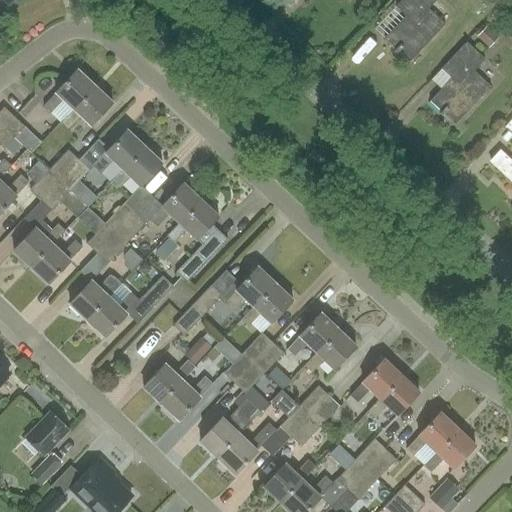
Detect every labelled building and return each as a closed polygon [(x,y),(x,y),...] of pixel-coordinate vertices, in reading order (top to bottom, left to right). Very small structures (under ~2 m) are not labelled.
[(411,64),(444,27),(429,13),(440,1),(438,0),(405,0),(395,11),(405,20),(385,40),(411,64)] [(489,49),(499,38),(487,26),(477,36),(489,49)] [(456,127),(491,90),(474,74),(485,63),(467,46),(444,71),(452,79),(429,103),(456,127)] [(73,110),(95,86),(77,70),(55,93),(56,94),(44,107),(51,114),(63,101),(73,110)] [(73,110),(61,123),(68,130),(81,117),(91,126),(113,103),(95,86),(73,110)] [(0,112),(0,124),(14,138),(15,137),(28,149),(35,141),(22,129),(24,127),(4,108),(0,112)] [(511,119),(506,127),(511,132),(511,162),(499,151),(488,163),(511,184),(511,119)] [(13,139),(14,138),(0,124),(0,144),(4,149),(13,157),(22,146),(13,139)] [(123,170),(145,147),(127,131),(105,154),(93,167),(100,174),(113,161),(123,170)] [(123,170),(110,184),(118,191),(130,177),(140,187),(162,164),(145,147),(123,170)] [(60,181),(79,160),(68,150),(55,165),(37,148),(31,154),(38,160),(60,181)] [(0,179),(11,167),(4,160),(0,163),(0,179)] [(26,174),(37,184),(30,191),(41,201),(60,181),(38,160),(26,174)] [(60,181),(70,191),(89,170),(79,160),(60,181)] [(0,180),(0,214),(17,197),(16,196),(29,183),(21,176),(9,189),(0,180)] [(51,211),(70,191),(60,181),(41,201),(51,211)] [(179,223),(201,200),(184,184),(162,207),(162,208),(150,221),(157,227),(169,214),(179,223)] [(116,234),(151,197),(140,187),(125,204),(105,224),(116,234)] [(146,224),(150,221),(162,208),(151,197),(116,234),(127,244),(146,224)] [(187,283),(228,240),(211,225),(219,217),(201,200),(179,223),(167,237),(174,244),(187,230),(202,245),(176,273),(187,283)] [(53,245),(57,240),(65,231),(58,224),(46,238),(35,228),(13,251),(31,268),(53,245)] [(97,254),(116,234),(105,224),(86,244),(97,254)] [(108,264),(127,244),(116,234),(97,254),(108,264)] [(53,245),(31,268),(49,284),(71,261),(70,261),(83,248),(75,241),(63,254),(53,245)] [(283,277),(303,294),(332,259),(312,242),(283,277)] [(135,248),(125,260),(136,270),(147,257),(135,248)] [(254,307),(275,284),(258,267),(236,291),(230,285),(223,292),(230,298),(224,304),(231,311),(244,298),(254,307)] [(173,287),(167,281),(162,277),(143,297),(154,308),(173,287)] [(87,321),(122,285),(115,278),(102,291),(92,281),(70,304),(87,321)] [(254,307),(241,320),(249,327),(260,314),(271,324),(293,300),(275,284),(254,307)] [(192,306),(203,316),(222,296),(211,286),(192,306)] [(110,298),(87,321),(105,338),(139,301),(132,294),(119,307),(110,298)] [(184,336),(203,316),(192,306),(173,326),(184,336)] [(317,353),(338,330),(321,313),(299,337),(300,337),(287,350),(295,357),(307,344),(317,353)] [(317,353),(304,366),(312,373),(324,360),(334,370),(356,346),(338,330),(317,353)] [(201,338),(185,355),(195,365),(211,347),(210,346),(214,340),(207,334),(202,339),(201,338)] [(253,364),(272,344),(262,334),(243,354),(253,364)] [(253,364),(264,374),(283,354),(272,344),(253,364)] [(234,384),(253,364),(243,354),(224,374),(234,384)] [(380,399),(402,376),(384,359),(362,383),(363,383),(350,396),(358,403),(370,390),(380,399)] [(183,381),(187,377),(195,368),(188,361),(175,374),(165,365),(143,388),(161,404),(183,381)] [(0,383),(9,374),(0,364),(0,383)] [(245,394),(264,374),(253,364),(234,384),(245,394)] [(419,393),(402,376),(367,412),(375,419),(387,406),(397,416),(419,393)] [(183,381),(161,404),(178,421),(200,398),(200,397),(212,384),(205,377),(193,390),(183,381)] [(310,417),(329,397),(318,387),(299,407),(310,417)] [(218,458),(240,435),(267,406),(253,393),(230,417),(234,426),(232,428),(222,418),(200,441),(218,458)] [(310,417),(320,427),(339,407),(329,397),(310,417)] [(291,437),(310,417),(299,407),(280,427),(291,437)] [(50,412),(25,438),(44,457),(69,431),(50,412)] [(436,452),(458,429),(440,413),(406,449),(414,456),(426,443),(436,452)] [(301,447),(320,427),(310,417),(291,437),(301,447)] [(458,429),(423,466),(431,473),(443,459),(453,469),(476,446),(458,429)] [(240,435),(218,458),(235,474),(257,451),(269,438),(262,431),(249,444),(240,435)] [(366,470),(385,450),(375,440),(356,460),(366,470)] [(366,470),(377,480),(396,460),(385,450),(366,470)] [(50,453),(29,475),(41,485),(62,464),(50,453)] [(110,477),(114,473),(100,460),(71,489),(95,511),(117,511),(132,497),(110,477)] [(347,490),(366,470),(356,460),(337,480),(347,490)] [(281,504),(303,481),(315,467),(308,461),(296,474),(285,464),(264,487),(281,504)] [(358,500),(377,480),(366,470),(347,490),(358,500)] [(433,497),(449,510),(467,489),(451,475),(433,497)] [(303,481),(281,504),(289,511),(306,511),(321,497),(320,497),(332,484),(325,477),(313,490),(303,481)] [(395,497),(410,511),(418,511),(425,505),(405,486),(395,497)] [(389,511),(410,511),(395,497),(384,507),(389,511)]
